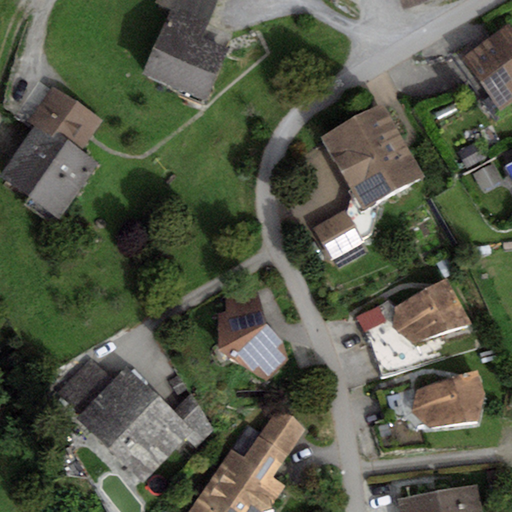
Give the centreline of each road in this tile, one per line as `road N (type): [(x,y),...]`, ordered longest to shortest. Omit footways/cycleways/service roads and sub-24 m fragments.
road 1 (residential): [(359,511),(341,403),(273,235),(277,153),(316,105),(494,0)]
road 2 (unknown): [(114,361),(171,315),(249,274),(265,260),(273,235)]
